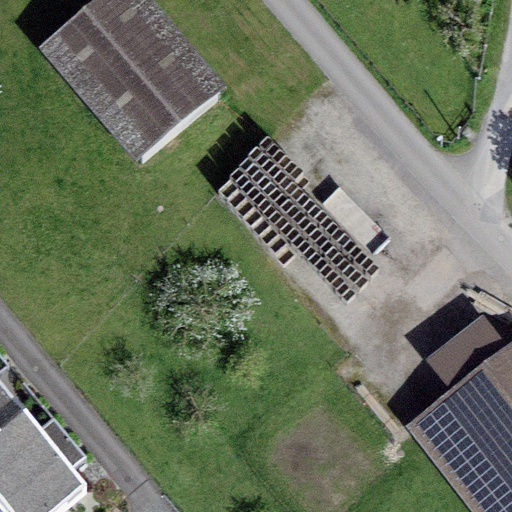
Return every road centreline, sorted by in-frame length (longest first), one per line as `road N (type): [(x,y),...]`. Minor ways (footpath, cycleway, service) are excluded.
road 1 (residential): [(511,256),(294,0)]
road 2 (residential): [(0,320),(141,490)]
